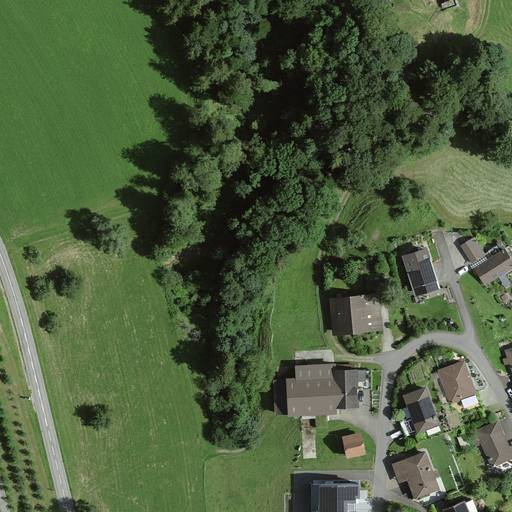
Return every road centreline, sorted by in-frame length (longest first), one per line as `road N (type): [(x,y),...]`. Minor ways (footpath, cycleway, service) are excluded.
road 1 (track): [(388,366),(351,355),(328,336),(321,257),(362,163),(423,73),(433,25)]
road 2 (tertiary): [(0,253),(68,511)]
road 3 (residential): [(376,511),(388,366),(431,338),(466,342)]
